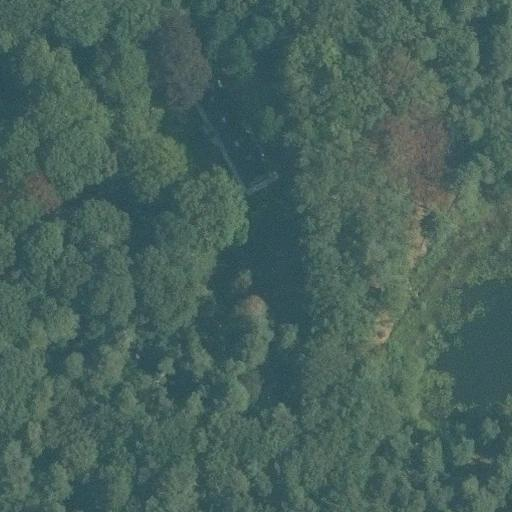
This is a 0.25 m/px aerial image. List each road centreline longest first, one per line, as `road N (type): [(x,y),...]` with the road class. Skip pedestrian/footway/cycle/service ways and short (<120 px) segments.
road 1 (unclassified): [(348,511),(321,71)]
road 2 (unclassified): [(321,71),(511,40)]
